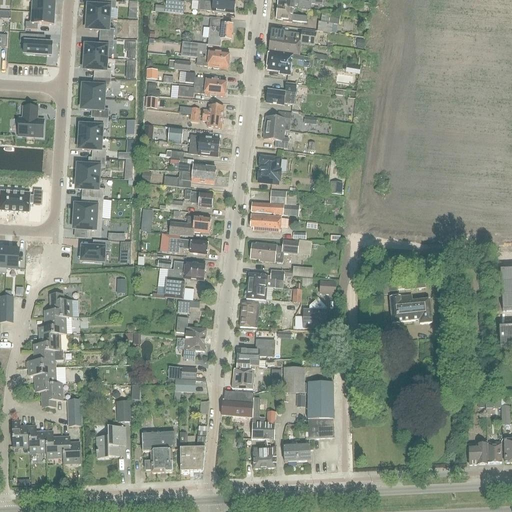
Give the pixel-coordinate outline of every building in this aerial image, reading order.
[(54,15),(55,4),(39,3),(38,0),(26,0),(27,3),(33,3),(32,14),(54,15)] [(309,0),(309,3),(306,3),(294,1),(293,0),(278,0),(278,9),(293,11),(293,9),(310,11),(311,5),(322,7),(322,0),(309,0)] [(88,7),(87,19),(109,20),(110,9),(115,9),(115,1),(102,1),(102,6),(96,6),(96,7),(88,7)] [(185,3),(168,1),(166,1),(165,7),(152,6),(151,12),(183,15),(185,3)] [(130,2),(129,19),(137,19),(138,2),(130,2)] [(235,6),(199,3),(198,11),(216,13),(216,14),(226,15),(226,14),(234,15),(235,6)] [(293,11),(278,9),(276,20),(306,23),(307,18),(292,16),(293,11)] [(53,26),(54,15),(32,14),(31,24),(25,24),(25,30),(37,31),(37,25),(53,26)] [(318,23),(317,32),(336,33),(337,25),(340,25),(340,16),(321,15),(320,23),(318,23)] [(211,18),(208,46),(220,48),(221,40),(231,42),(233,27),(223,25),(224,20),(211,18)] [(87,19),(87,31),(95,31),(95,32),(100,33),(100,38),(113,39),(114,31),(109,31),(109,20),(87,19)] [(272,32),(270,41),(301,45),(314,46),(316,35),(302,33),(302,36),(272,32)] [(20,35),(20,43),(25,43),(24,56),(51,57),(52,44),(36,43),(36,36),(20,35)] [(364,41),(357,40),(356,48),(363,49),(364,41)] [(86,47),(85,58),(107,60),(107,49),(112,49),(113,41),(100,41),(100,46),(94,46),(94,47),(86,47)] [(301,45),(270,41),(269,52),(299,56),(301,45)] [(125,42),(125,52),(128,52),(128,60),(135,60),(136,43),(125,42)] [(181,57),(197,59),(229,63),(230,55),(221,54),(220,53),(216,52),(215,53),(209,52),(209,53),(205,52),(206,46),(182,43),(181,57)] [(314,59),(304,58),(283,54),(269,53),(267,71),(280,72),(280,74),(289,75),(291,64),(303,66),(303,68),(312,69),(314,60),(314,59)] [(85,58),(84,70),(92,71),(92,72),(98,73),(98,78),(110,79),(111,71),(106,71),(107,60),(85,58)] [(229,63),(197,59),(196,67),(207,68),(213,69),(214,70),(218,70),(219,70),(228,71),(229,63)] [(174,62),(173,70),(190,72),(191,64),(174,62)] [(157,71),(147,71),(146,81),(157,81),(157,71)] [(227,82),(195,79),(195,75),(186,74),(185,84),(194,85),(194,87),(226,90),(227,82)] [(83,86),(82,98),(104,100),(105,89),(110,89),(110,81),(97,80),(97,86),(93,86),(91,86),(91,87),(83,86)] [(268,91),(266,104),(284,106),(284,104),(294,105),(296,86),(286,85),(285,92),(277,92),(268,91)] [(193,89),(188,88),(179,87),(177,97),(193,99),(193,94),(225,98),(226,90),(194,87),(193,89)] [(82,98),(81,110),(89,111),(89,112),(92,112),(95,112),(95,118),(108,119),(108,111),(103,111),(104,100),(82,98)] [(180,107),(179,114),(192,115),(193,108),(180,107)] [(203,117),(223,119),(224,108),(210,107),(210,112),(203,111),(203,117)] [(43,139),(44,121),(37,121),(37,109),(24,108),(23,120),(19,120),(18,137),(43,139)] [(264,124),(264,129),(284,132),(285,124),(290,125),(291,115),(278,113),(278,119),(266,118),(265,124),(264,124)] [(223,119),(203,117),(202,122),(208,123),(208,128),(221,130),(223,119)] [(80,126),(79,138),(101,140),(102,129),(107,129),(108,121),(95,120),(94,126),(88,126),(88,127),(80,126)] [(127,121),(126,136),(135,136),(136,122),(127,121)] [(143,140),(152,141),(153,129),(145,128),(143,140)] [(169,129),(168,139),(183,140),(183,130),(169,129)] [(284,139),(284,132),(264,129),(263,135),(264,135),(263,141),(275,142),(275,148),(287,150),(289,140),(284,139)] [(189,146),(219,150),(220,141),(209,139),(190,137),(189,146)] [(79,138),(79,150),(87,151),(87,152),(93,152),(92,158),(105,159),(106,151),(101,151),(101,140),(79,138)] [(219,150),(189,146),(188,156),(207,158),(207,157),(218,158),(219,150)] [(171,159),(183,161),(183,160),(184,154),(166,152),(165,158),(171,159)] [(259,176),(258,181),(259,182),(259,184),(278,186),(278,180),(280,179),(280,175),(279,173),(280,160),(262,158),(262,160),(260,161),(260,165),(261,167),(260,175),(259,176)] [(178,173),(179,173),(215,177),(216,170),(206,169),(206,167),(194,166),(194,161),(183,160),(183,161),(171,159),(170,165),(173,165),(173,172),(178,172),(178,173)] [(78,166),(77,178),(99,180),(99,169),(104,169),(105,161),(92,160),(92,166),(86,166),(86,167),(78,166)] [(337,160),(335,166),(345,169),(347,162),(337,160)] [(126,161),(125,167),(124,180),(131,181),(132,168),(132,162),(126,161)] [(151,182),(151,174),(142,173),(142,182),(151,182)] [(215,177),(179,173),(178,179),(165,178),(164,187),(178,189),(179,182),(204,184),(204,183),(214,184),(215,177)] [(77,178),(76,190),(84,191),(84,192),(90,192),(90,198),(103,199),(103,191),(98,191),(99,180),(77,178)] [(341,196),(343,184),(331,182),(330,195),(341,196)] [(184,201),(190,201),(190,204),(198,205),(198,208),(212,210),(212,208),(213,207),(213,205),(212,203),(213,196),(198,194),(198,195),(191,194),(191,191),(185,191),(184,201)] [(0,193),(0,197),(0,212),(29,214),(29,204),(33,205),(33,206),(41,206),(42,192),(34,192),(34,197),(30,197),(30,195),(0,193)] [(271,192),(270,205),(285,206),(286,196),(286,193),(271,192)] [(286,196),(285,206),(296,206),(297,197),(286,196)] [(75,206),(74,218),(101,220),(103,201),(89,200),(89,206),(83,206),(83,207),(75,206)] [(166,202),(166,207),(165,210),(182,211),(182,203),(166,202)] [(252,204),(251,213),(274,214),(274,216),(295,218),(296,208),(252,204)] [(153,224),(154,212),(143,212),(142,223),(153,224)] [(251,215),(250,228),(253,229),(253,231),(280,233),(281,219),(269,218),(269,217),(251,215)] [(74,218),(73,230),(82,231),(81,232),(87,232),(87,238),(100,239),(101,220),(74,218)] [(185,231),(184,238),(193,238),(194,233),(195,233),(194,234),(200,234),(200,233),(209,234),(209,233),(210,232),(211,228),(210,227),(210,220),(194,218),(194,219),(188,219),(187,226),(185,226),(185,231)] [(179,255),(180,249),(190,250),(190,254),(193,254),(193,255),(196,255),(197,255),(207,256),(207,254),(208,254),(208,251),(207,249),(208,244),(169,239),(168,254),(179,255)] [(252,246),(251,260),(260,261),(259,263),(269,264),(275,265),(275,264),(282,265),(283,254),(297,256),(299,243),(283,241),(282,248),(271,247),(256,245),(256,246),(252,246)] [(82,248),(81,262),(103,264),(104,252),(109,252),(110,244),(97,243),(96,248),(90,248),(90,249),(82,248)] [(120,244),(120,250),(119,264),(128,265),(129,250),(130,244),(120,244)] [(8,250),(6,270),(18,271),(19,251),(8,250)] [(158,261),(157,268),(171,270),(172,263),(171,263),(162,262),(158,261)] [(174,263),(173,271),(176,272),(176,271),(204,274),(205,272),(206,271),(206,269),(205,267),(205,266),(186,264),(174,263)] [(312,268),(294,269),(294,277),(306,276),(306,273),(312,272),(312,268)] [(167,282),(165,299),(166,299),(182,300),(182,301),(183,301),(185,283),(184,283),(185,280),(204,282),(204,281),(205,280),(205,277),(204,276),(204,274),(176,271),(176,272),(173,271),(168,271),(167,282)] [(258,288),(266,289),(272,289),(275,289),(275,282),(283,282),(284,277),(293,278),(293,274),(284,273),(271,272),(270,277),(268,276),(249,276),(248,287),(258,288)] [(496,275),(496,295),(508,296),(508,275),(496,275)] [(424,280),(404,282),(404,291),(425,289),(424,280)] [(389,292),(397,292),(397,283),(382,284),(383,296),(390,295),(389,292)] [(320,284),(320,296),(335,296),(335,284),(320,284)] [(258,288),(248,287),(246,300),(265,302),(266,289),(258,288)] [(193,301),(194,290),(188,289),(186,299),(193,301)] [(302,291),(296,291),(293,291),(292,303),(301,304),(302,291)] [(46,312),(46,320),(65,320),(71,320),(70,302),(64,302),(63,295),(50,296),(51,312),(46,312)] [(496,295),(496,316),(508,316),(508,296),(496,295)] [(411,297),(390,299),(392,325),(419,322),(420,325),(432,324),(429,301),(412,303),(411,297)] [(176,301),(168,300),(167,308),(175,309),(176,301)] [(179,302),(178,314),(189,314),(190,303),(179,302)] [(304,312),(303,321),(297,321),(296,331),(304,331),(304,330),(326,330),(326,312),(326,310),(320,303),(314,308),(314,312),(304,312)] [(242,305),(240,329),(257,330),(259,306),(242,305)] [(176,334),(186,335),(185,340),(205,342),(207,332),(187,329),(188,320),(177,319),(176,334)] [(41,337),(60,337),(66,336),(65,320),(46,320),(47,329),(39,329),(39,337),(41,337)] [(511,327),(499,329),(500,352),(511,351),(511,327)] [(60,337),(41,337),(41,346),(34,346),(34,353),(55,353),(60,353),(60,337)] [(204,353),(205,342),(185,340),(177,339),(176,350),(184,351),(183,361),(194,362),(195,353),(204,353)] [(238,351),(237,362),(260,363),(260,362),(259,362),(259,358),(266,358),(267,352),(238,351)] [(28,363),(29,370),(56,369),(55,362),(64,362),(63,353),(60,353),(55,353),(34,353),(35,363),(28,363)] [(450,361),(435,362),(438,396),(453,395),(450,361)] [(236,371),(254,371),(260,371),(260,369),(267,370),(267,367),(274,368),(274,363),(260,363),(237,362),(236,371)] [(35,377),(35,386),(56,385),(56,369),(29,370),(29,378),(35,377)] [(195,370),(182,369),(181,380),(195,381),(195,370)] [(308,395),(309,441),(334,439),(333,420),(334,420),(333,384),(304,385),(304,370),(284,370),(284,394),(308,395)] [(252,391),(254,371),(236,371),(234,371),(232,391),(252,391)] [(175,381),(174,393),(195,394),(195,381),(175,381)] [(56,385),(35,386),(36,394),(41,394),(42,410),(55,409),(55,403),(62,403),(61,385),(56,385)] [(139,403),(139,389),(131,389),(130,402),(139,403)] [(222,417),(252,420),(251,423),(264,424),(265,419),(259,418),(260,399),(253,399),(254,396),(225,393),(224,401),(223,401),(222,417)] [(304,397),(297,397),(296,408),(304,409),(304,397)] [(500,408),(500,398),(485,399),(485,409),(500,408)] [(117,425),(131,425),(130,404),(117,404),(117,425)] [(509,407),(506,407),(501,407),(502,426),(510,425),(509,407)] [(274,442),(275,413),(267,413),(267,425),(252,425),(252,441),(274,442)] [(30,449),(29,428),(20,428),(20,422),(12,423),(13,450),(30,449)] [(46,455),(46,433),(36,434),(36,428),(29,428),(30,449),(30,455),(46,455)] [(109,439),(97,439),(97,461),(109,461),(109,459),(119,459),(119,448),(125,448),(125,429),(108,429),(109,439)] [(174,452),(174,434),(174,431),(142,432),(142,454),(149,454),(151,455),(151,463),(145,463),(145,472),(152,472),(152,475),(172,474),(172,452),(174,452)] [(53,433),(46,433),(46,455),(46,461),(63,460),(62,439),(53,439),(53,433)] [(189,474),(193,474),(193,451),(187,451),(187,435),(180,435),(180,474),(182,474),(183,476),(187,475),(189,474)] [(62,439),(63,460),(63,466),(81,465),(80,444),(70,444),(70,438),(62,439)] [(203,474),(206,439),(198,438),(196,451),(193,451),(193,474),(203,474)] [(489,465),(501,464),(501,444),(488,444),(488,446),(489,465)] [(311,463),(310,446),(296,447),(298,464),(311,463)] [(469,447),(470,466),(470,467),(487,466),(487,465),(489,465),(488,446),(469,447)] [(298,464),(296,447),(283,448),(284,464),(298,464)] [(276,449),(266,450),(267,470),(276,470),(276,449)] [(267,470),(266,450),(253,450),(253,471),(267,470)]
